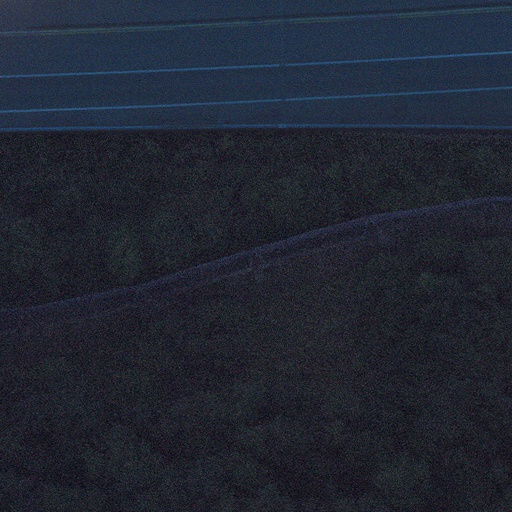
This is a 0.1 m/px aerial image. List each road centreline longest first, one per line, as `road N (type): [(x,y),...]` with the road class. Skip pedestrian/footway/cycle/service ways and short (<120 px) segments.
road 1 (track): [(0,349),(173,310),(362,247),(511,230)]
road 2 (motorway): [(511,48),(0,68)]
